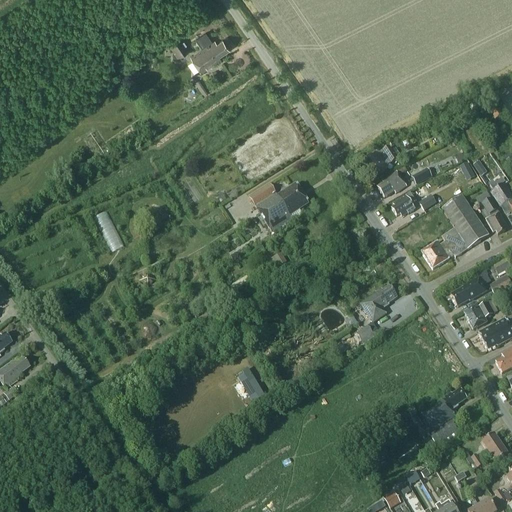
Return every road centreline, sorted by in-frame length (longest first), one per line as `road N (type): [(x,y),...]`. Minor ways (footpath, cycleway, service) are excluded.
road 1 (unclassified): [(422,289),(223,0)]
road 2 (residential): [(162,511),(0,288)]
